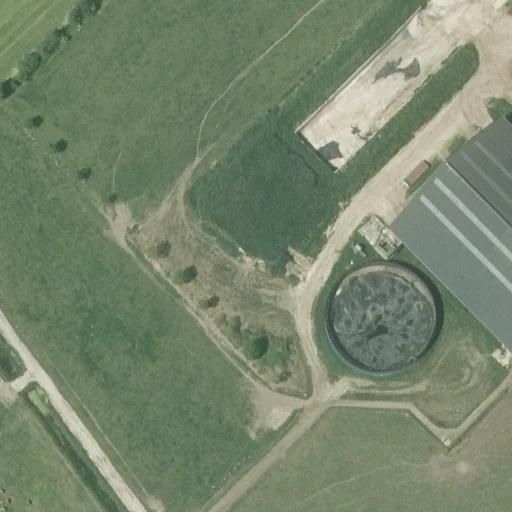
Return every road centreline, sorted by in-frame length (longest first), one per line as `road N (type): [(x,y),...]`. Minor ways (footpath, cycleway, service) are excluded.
road 1 (track): [(135,511),(0,324)]
road 2 (track): [(342,388),(219,511)]
